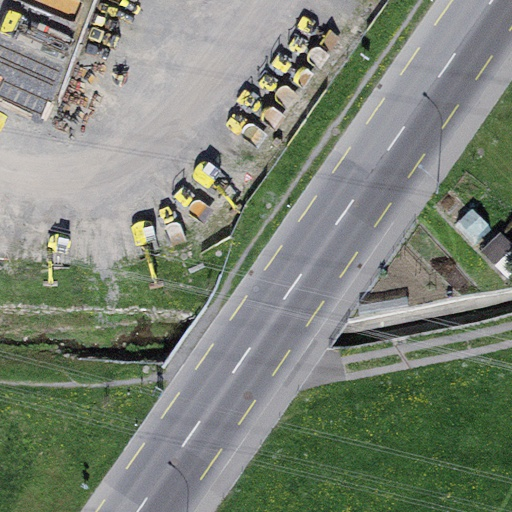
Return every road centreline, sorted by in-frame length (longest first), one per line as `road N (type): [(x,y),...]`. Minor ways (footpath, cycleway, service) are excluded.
road 1 (tertiary): [(491,0),(137,511)]
road 2 (unknown): [(278,0),(228,88),(190,103),(149,97),(135,79),(117,10),(124,0)]
